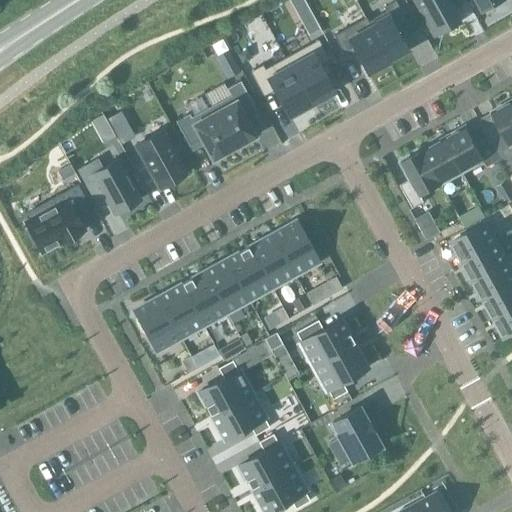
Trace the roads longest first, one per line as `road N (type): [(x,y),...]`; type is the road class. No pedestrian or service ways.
road 1 (residential): [(196,511),(68,286),(336,139)]
road 2 (residential): [(511,456),(336,139)]
road 3 (residential): [(336,139),(511,43)]
